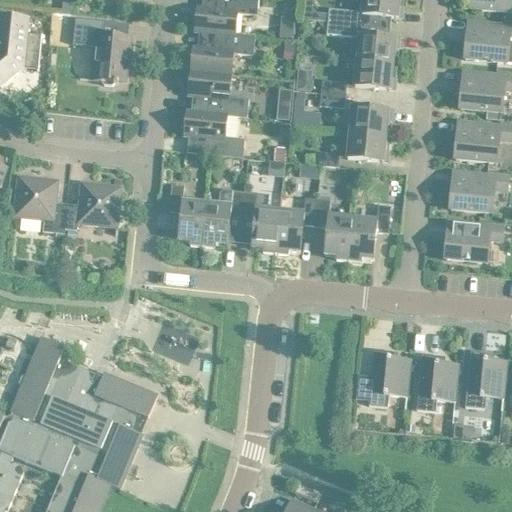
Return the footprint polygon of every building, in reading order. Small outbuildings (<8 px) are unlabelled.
[(194,33),(214,35),(234,37),(234,36),(236,15),(256,17),(257,0),(201,0),(201,9),(196,9),(194,33)] [(385,29),(386,23),(388,23),(388,19),(401,20),(402,10),(397,9),(397,0),(362,0),(361,14),(328,10),(327,23),(351,25),(385,29)] [(511,0),(469,0),(468,10),(511,14),(511,0)] [(39,9),(41,30),(59,29),(58,8),(39,9)] [(0,87),(23,69),(23,66),(37,67),(40,36),(26,35),(28,19),(0,16),(0,87)] [(128,68),(129,58),(131,40),(101,36),(102,22),(75,19),(73,45),(94,48),(90,81),(101,83),(101,84),(103,87),(111,87),(113,86),(117,86),(117,84),(124,85),(126,68),(128,68)] [(356,62),(391,65),(393,50),(398,50),(399,40),(386,39),(386,34),(385,34),(385,29),(351,25),(327,23),(325,36),(358,39),(356,62)] [(511,65),(511,27),(472,24),(471,36),(466,36),(463,60),(511,65)] [(279,30),(279,38),(292,39),(292,31),(279,30)] [(214,35),(213,45),(205,44),(204,50),(192,49),(190,73),(230,77),(232,55),(252,57),(254,38),(234,36),(234,37),(214,35)] [(281,61),(292,62),(293,46),(283,45),(281,61)] [(391,65),(356,62),(354,88),(394,92),(395,81),(390,81),(391,65)] [(230,77),(190,73),(188,97),(200,98),(199,103),(207,104),(206,114),(206,115),(226,117),(226,118),(238,119),(246,120),(248,101),(228,99),(230,77)] [(466,86),(461,86),(458,110),(501,115),(503,92),(511,92),(511,78),(467,74),(466,86)] [(321,82),(320,95),(344,98),(346,85),(321,82)] [(295,93),(293,106),(303,107),(304,94),(295,93)] [(344,98),(320,95),(318,108),(343,110),(344,98)] [(277,106),(276,120),(288,122),(289,107),(277,106)] [(349,134),(384,137),(386,122),(391,122),(392,112),(351,108),(349,134)] [(206,115),(206,114),(186,112),(184,137),(196,138),(195,144),(203,145),(202,156),(242,160),(244,141),(236,140),(238,119),(226,118),(226,117),(206,115)] [(456,136),(453,160),(496,165),(498,142),(511,143),(511,133),(511,128),(462,124),(461,136),(456,136)] [(384,137),(349,134),(346,160),(386,164),(387,153),(382,153),(384,137)] [(275,149),(273,162),(284,163),(285,150),(275,149)] [(312,167),(337,169),(338,156),(314,153),(312,167)] [(451,186),(448,210),(491,215),(494,192),(506,193),(507,179),(457,174),(456,186),(451,186)] [(64,230),(66,206),(55,204),(57,183),(17,179),(13,218),(43,221),(41,233),(64,236),(64,231),(64,230)] [(78,207),(66,206),(64,230),(64,231),(76,232),(77,225),(116,229),(120,189),(80,185),(78,207)] [(201,248),(206,205),(182,202),(183,187),(170,186),(168,213),(180,215),(177,242),(189,243),(189,247),(201,248)] [(241,221),(244,194),(222,191),(218,194),(217,206),(206,205),(201,248),(214,249),(214,246),(226,247),(229,219),(241,221)] [(274,255),(279,212),(266,211),(268,196),(244,194),(241,221),(253,222),(250,249),(262,251),(262,254),(274,255)] [(314,228),(317,201),(304,200),(303,215),(279,212),(274,255),(287,257),(287,253),(299,254),(302,227),(314,228)] [(317,201),(314,228),(326,229),(323,257),(335,258),(335,261),(347,263),(352,219),(328,217),(329,202),(317,201)] [(352,219),(347,263),(360,264),(360,261),(372,262),(375,234),(387,235),(390,208),(377,207),(376,222),(352,219)] [(446,236),(443,261),(486,265),(489,242),(501,243),(502,229),(452,224),(451,236),(446,236)] [(67,231),(66,240),(75,241),(76,232),(67,231)] [(138,331),(131,349),(142,353),(136,370),(149,375),(162,340),(138,331)] [(0,452),(14,459),(60,478),(53,494),(97,511),(99,511),(110,487),(119,491),(142,436),(140,435),(146,420),(147,420),(157,397),(103,374),(100,382),(91,378),(90,375),(68,366),(65,367),(57,364),(64,348),(41,339),(8,416),(6,417),(3,416),(0,422),(0,440),(2,441),(0,444),(0,452)] [(406,399),(410,361),(387,358),(388,353),(373,351),(368,407),(387,409),(388,397),(406,399)] [(484,354),(470,353),(464,409),(483,411),(484,399),(502,400),(506,362),(484,360),(484,354)] [(454,404),(457,365),(435,363),(436,358),(421,356),(415,412),(435,414),(436,402),(454,404)] [(405,425),(404,433),(414,434),(415,426),(405,425)] [(453,426),(452,440),(462,441),(463,427),(453,426)] [(511,436),(500,436),(499,444),(511,445),(511,436)] [(0,452),(0,511),(8,511),(25,472),(24,468),(12,463),(14,459),(0,452)] [(317,504),(321,494),(298,484),(294,494),(317,504)] [(97,511),(53,494),(45,511),(97,511)] [(315,511),(290,502),(286,511),(315,511)]
